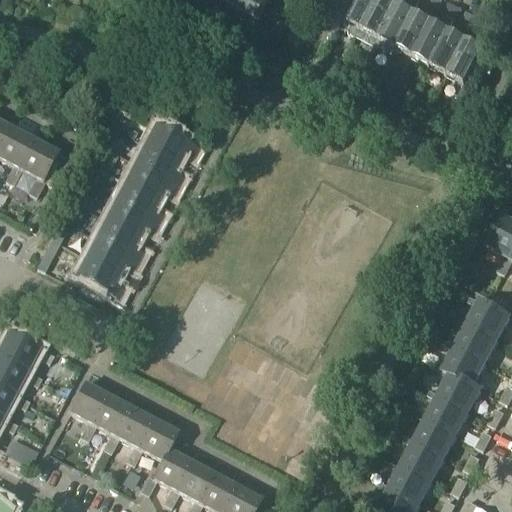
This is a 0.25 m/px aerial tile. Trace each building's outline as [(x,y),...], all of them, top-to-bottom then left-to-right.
[(245,0),(229,0),(229,1),(224,10),(258,29),(267,11),(247,1),(245,0)] [(245,0),(247,1),(267,11),(273,0),(245,0)] [(335,0),(327,17),(323,24),(340,33),(357,1),(356,0),(335,0)] [(356,0),(357,1),(340,33),(358,42),(378,1),(378,0),(356,0)] [(379,0),(378,0),(378,1),(358,42),(375,51),(396,8),(379,0)] [(433,0),(429,0),(429,1),(426,7),(437,13),(442,4),(433,0)] [(296,11),(287,6),(281,18),(290,22),(296,11)] [(396,8),(375,51),(392,59),(395,52),(396,52),(414,18),(396,8)] [(448,8),(444,16),(455,22),(460,14),(448,8)] [(464,16),(460,25),(473,31),(477,23),(464,16)] [(414,18),(396,52),(413,61),(431,26),(414,18)] [(277,24),(271,36),(280,40),(286,29),(277,24)] [(431,26),(413,61),(431,71),(449,36),(431,26)] [(494,32),(483,26),(478,34),(489,40),(494,32)] [(449,36),(431,71),(449,80),(466,45),(449,36)] [(466,45),(449,80),(466,88),(484,54),(466,45)] [(114,147),(124,125),(117,122),(106,143),(114,147)] [(0,154),(11,133),(0,126),(0,154)] [(197,152),(157,131),(147,150),(178,166),(183,156),(192,161),(197,152)] [(6,185),(0,195),(7,199),(11,191),(13,192),(22,175),(20,173),(35,145),(11,133),(0,154),(0,163),(13,170),(6,185)] [(22,175),(36,182),(28,197),(37,202),(46,185),(44,185),(58,158),(35,145),(20,173),(22,175)] [(178,166),(147,150),(137,168),(177,190),(182,182),(172,177),(178,166)] [(94,184),(105,163),(97,159),(86,180),(94,184)] [(177,190),(137,168),(127,187),(158,204),(164,193),(173,198),(177,190)] [(158,204),(127,187),(116,206),(157,228),(162,219),(153,214),(158,204)] [(67,217),(74,221),(85,200),(77,196),(67,217)] [(157,228),(116,206),(106,225),(138,242),(144,230),(153,235),(157,228)] [(487,252),(504,261),(496,275),(504,280),(511,264),(509,263),(511,258),(511,227),(502,223),(487,252)] [(138,242),(106,225),(96,244),(137,266),(142,257),(133,252),(138,242)] [(47,254),(55,258),(65,239),(58,235),(47,254)] [(137,266),(96,244),(86,263),(117,280),(123,269),(133,274),(137,266)] [(83,286),(77,297),(102,310),(108,299),(117,304),(122,294),(112,289),(117,280),(86,263),(76,282),(83,286)] [(468,329),(497,344),(509,322),(480,306),(468,329)] [(457,351),(447,346),(446,348),(484,369),(497,344),(468,329),(457,351)] [(36,355),(9,341),(0,357),(0,366),(25,379),(26,377),(34,362),(49,370),(53,362),(37,353),(36,355)] [(445,351),(454,355),(444,376),(479,395),(480,393),(473,390),(484,369),(446,348),(445,351)] [(421,367),(434,373),(439,362),(426,356),(421,367)] [(25,379),(0,366),(0,395),(12,402),(14,399),(21,385),(36,393),(41,385),(26,377),(25,379)] [(439,401),(429,397),(428,399),(466,419),(479,395),(444,376),(443,378),(450,381),(439,401)] [(69,418),(87,428),(79,443),(87,447),(95,432),(92,431),(108,402),(84,389),(69,418)] [(511,402),(511,393),(508,391),(499,407),(507,411),(511,402)] [(12,402),(0,395),(0,425),(0,426),(2,423),(10,408),(25,416),(29,407),(14,399),(12,402)] [(427,401),(437,406),(426,427),(454,442),(466,419),(428,399),(427,401)] [(92,431),(95,432),(110,440),(103,455),(111,459),(119,445),(116,443),(131,414),(108,402),(92,431)] [(119,445),(134,453),(126,467),(134,471),(142,457),(139,456),(155,427),(131,414),(116,443),(119,445)] [(503,418),(495,414),(487,429),(495,434),(503,418)] [(0,426),(0,425),(0,432),(12,439),(16,431),(2,423),(0,426)] [(139,456),(142,457),(161,468),(168,456),(169,457),(179,440),(155,427),(139,456)] [(415,448),(405,443),(404,445),(441,465),(454,442),(426,427),(415,448)] [(491,441),(483,437),(475,452),(483,457),(491,441)] [(403,447),(413,452),(402,473),(430,487),(441,465),(404,445),(403,447)] [(32,471),(38,459),(24,452),(18,465),(32,471)] [(155,487),(170,495),(163,510),(166,511),(171,511),(178,500),(177,499),(193,469),(169,457),(168,456),(161,468),(152,485),(147,482),(139,497),(147,502),(155,487)] [(479,464),(471,460),(463,475),(471,480),(479,464)] [(178,500),(193,508),(190,511),(201,511),(200,511),(216,482),(193,469),(177,499),(178,500)] [(391,494),(381,489),(380,491),(417,511),(430,487),(402,473),(391,494)] [(201,511),(229,511),(239,494),(216,482),(200,511),(201,511)] [(467,488),(459,483),(451,498),(459,503),(467,488)] [(378,493),(389,499),(381,511),(416,511),(417,511),(380,491),(378,493)] [(229,511),(258,511),(262,506),(239,494),(229,511)]
